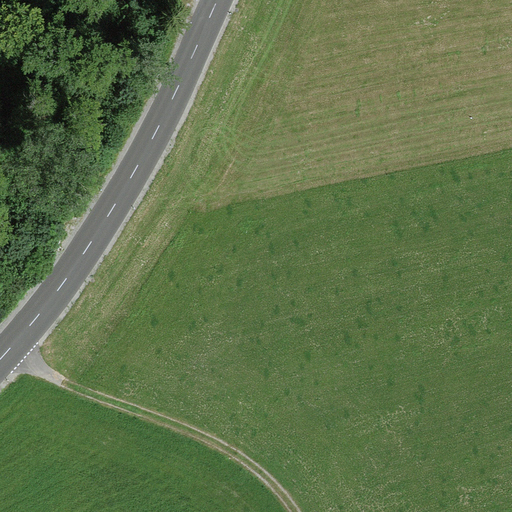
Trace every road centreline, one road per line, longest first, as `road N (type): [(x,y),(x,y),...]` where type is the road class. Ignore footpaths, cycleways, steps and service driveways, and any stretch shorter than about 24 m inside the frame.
road 1 (tertiary): [(0,359),(95,235),(211,0)]
road 2 (track): [(294,511),(214,441),(9,350)]
